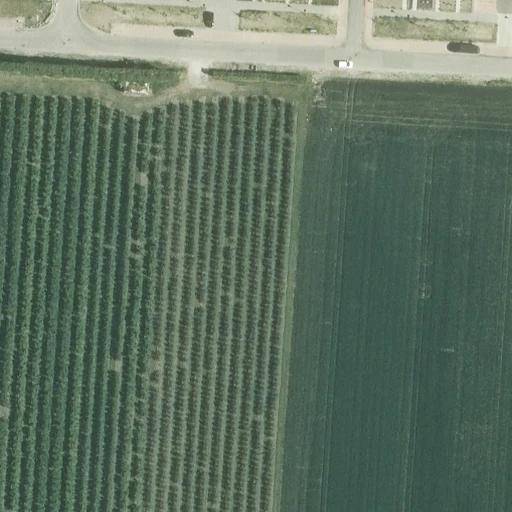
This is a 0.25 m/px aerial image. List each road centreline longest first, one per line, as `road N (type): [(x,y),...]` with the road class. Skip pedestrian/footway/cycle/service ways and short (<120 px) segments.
road 1 (residential): [(73,41),(351,58)]
road 2 (residential): [(351,58),(511,66)]
